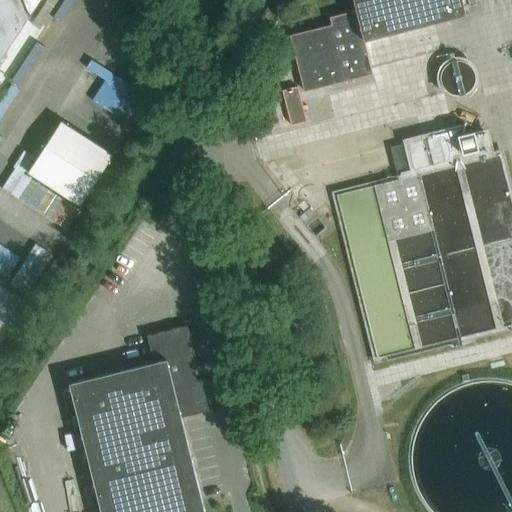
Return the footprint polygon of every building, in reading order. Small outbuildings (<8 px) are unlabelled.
[(0,0),(0,59),(13,40),(39,0),(0,0)] [(353,0),(356,10),(329,17),(331,25),(290,35),(303,91),(372,74),(363,40),(465,15),(461,0),(353,0)] [(448,88),(475,89),(476,63),(449,62),(448,88)] [(282,91),(291,126),(307,122),(298,87),(282,91)] [(265,126),(278,123),(271,97),(258,101),(265,126)] [(27,172),(79,206),(112,155),(60,121),(27,172)] [(391,148),(397,174),(493,152),(488,129),(467,134),(464,124),(402,138),(404,145),(391,148)] [(23,256),(0,240),(0,218),(1,218),(0,217),(0,272),(8,278),(23,256)] [(35,241),(14,284),(35,294),(56,251),(35,241)] [(0,349),(31,298),(0,279),(0,349)] [(187,325),(146,335),(153,362),(68,383),(99,511),(204,511),(181,418),(208,411),(187,325)]
